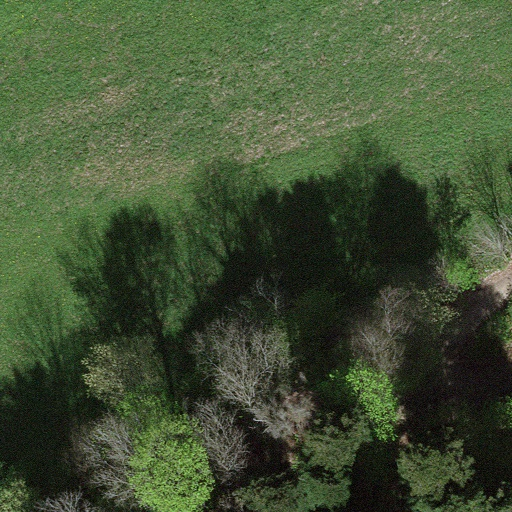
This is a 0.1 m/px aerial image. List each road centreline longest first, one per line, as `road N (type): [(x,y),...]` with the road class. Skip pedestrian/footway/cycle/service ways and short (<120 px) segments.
road 1 (track): [(423,392),(248,511)]
road 2 (track): [(423,392),(431,354),(511,286)]
